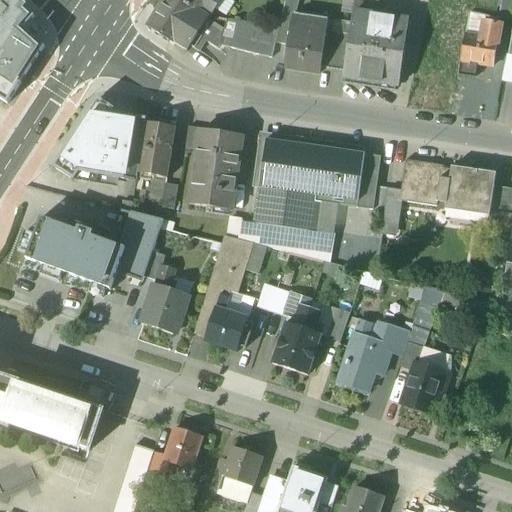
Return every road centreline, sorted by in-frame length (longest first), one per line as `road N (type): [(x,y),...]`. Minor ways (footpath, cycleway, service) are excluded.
road 1 (residential): [(0,326),(511,501)]
road 2 (residential): [(511,140),(221,94),(161,74),(95,33)]
road 3 (tertiary): [(0,180),(95,33)]
